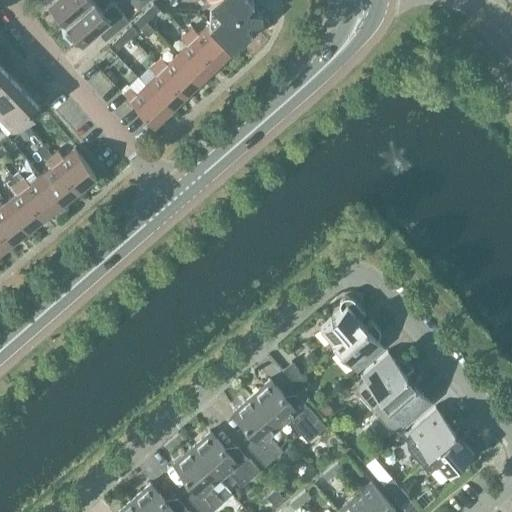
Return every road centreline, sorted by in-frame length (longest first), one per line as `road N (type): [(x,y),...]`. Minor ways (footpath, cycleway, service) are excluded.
road 1 (residential): [(68,511),(356,261),(511,444)]
road 2 (unclassified): [(174,199),(329,65),(360,27),(368,0)]
road 3 (residential): [(174,199),(0,5)]
road 4 (unclassified): [(0,349),(174,199)]
